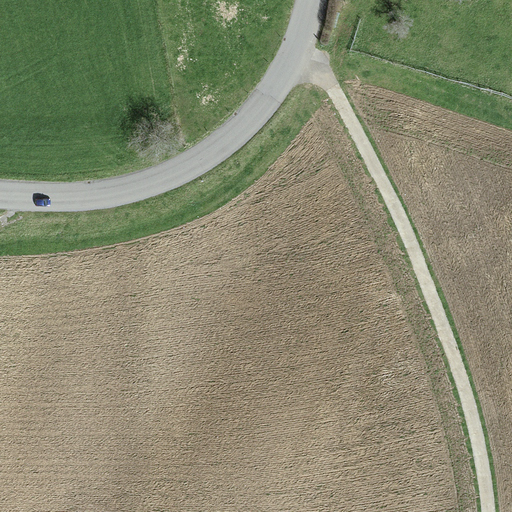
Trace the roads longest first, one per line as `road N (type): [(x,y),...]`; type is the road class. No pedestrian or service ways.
road 1 (track): [(486,511),(479,448),(449,347),(386,189),(326,78),(296,46)]
road 2 (unclassified): [(309,0),(282,74),(249,118),(207,153),(131,189),(0,195)]
